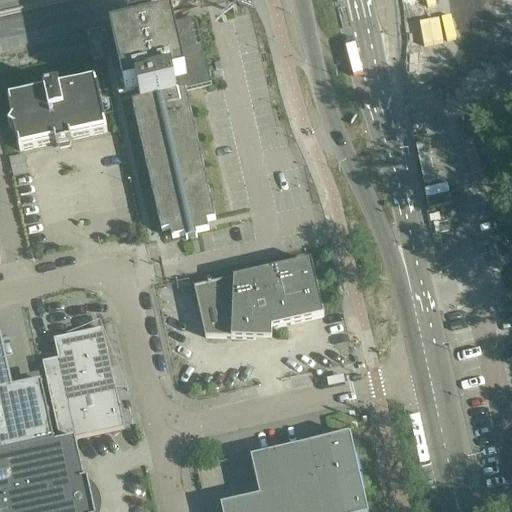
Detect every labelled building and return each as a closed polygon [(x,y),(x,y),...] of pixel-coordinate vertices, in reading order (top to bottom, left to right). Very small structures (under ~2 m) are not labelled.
[(141,101),(132,103),(162,233),(171,231),(173,240),(185,237),(186,241),(197,238),(196,234),(209,231),(207,223),(216,221),(186,92),(212,86),(197,20),(106,41),(119,95),(138,91),(141,101)] [(70,141),(71,145),(74,144),(73,141),(107,133),(105,125),(106,125),(102,109),(101,105),(102,105),(98,89),(96,81),(60,88),(59,86),(44,89),(44,92),(8,100),(10,108),(12,121),(9,127),(15,131),(17,144),(18,144),(20,152),(54,145),(55,149),(58,148),(57,144),(70,141)] [(206,339),(255,341),(256,334),(324,318),(311,263),(194,290),(206,339)] [(103,331),(54,341),(58,360),(43,364),(60,444),(124,430),(116,390),(103,331)] [(6,365),(0,366),(0,396),(12,394),(12,393),(10,382),(6,365)] [(12,394),(0,396),(0,457),(55,445),(42,386),(42,387),(12,393),(12,394)] [(260,499),(221,508),(222,511),(367,511),(351,438),(351,439),(350,437),(349,438),(349,437),(251,460),(260,499)] [(95,511),(89,484),(88,482),(85,483),(76,441),(0,457),(0,511),(95,511)]
